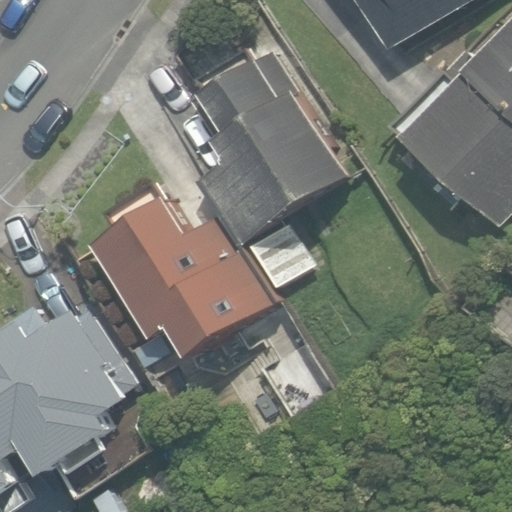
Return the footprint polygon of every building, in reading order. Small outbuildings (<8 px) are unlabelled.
[(374,0),(404,49),(483,0),(374,0)] [(511,37),(419,137),(511,223),(511,37)] [(216,177),(258,242),(361,175),(307,92),(311,89),(285,50),(265,63),(257,51),(209,82),(218,95),(207,102),(244,159),(216,177)] [(185,325),(206,356),(288,303),(230,213),(199,233),(166,181),(117,212),(128,228),(104,244),(165,338),(185,325)] [(0,504),(32,483),(17,460),(38,446),(57,476),(128,429),(119,415),(140,401),(136,395),(147,388),(95,310),(90,316),(85,309),(58,326),(45,306),(0,333),(0,504)] [(153,368),(170,358),(160,341),(143,350),(153,368)] [(312,407),(337,392),(329,378),(304,392),(312,407)]
